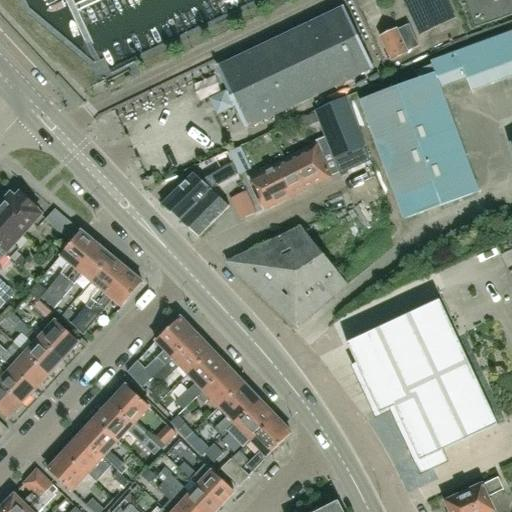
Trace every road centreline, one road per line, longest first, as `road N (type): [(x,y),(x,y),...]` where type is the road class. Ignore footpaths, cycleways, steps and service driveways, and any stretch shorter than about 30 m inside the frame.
road 1 (unknown): [(267,364),(494,188),(475,108)]
road 2 (unclassified): [(0,479),(182,271)]
road 3 (tertiary): [(182,271),(27,107)]
road 4 (residential): [(182,271),(369,184)]
road 5 (tertiary): [(316,423),(182,271)]
